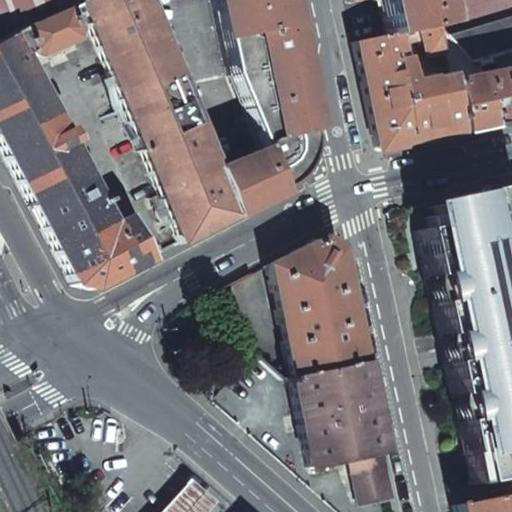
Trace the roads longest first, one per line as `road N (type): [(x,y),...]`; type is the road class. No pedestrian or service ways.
road 1 (residential): [(421,511),(351,190)]
road 2 (secondary): [(72,348),(285,511)]
road 3 (residential): [(351,190),(309,0)]
road 4 (tertiary): [(351,190),(185,278)]
road 5 (tertiary): [(511,155),(351,190)]
road 6 (secondary): [(72,348),(0,208)]
road 7 (tertiary): [(72,348),(135,333),(176,303),(185,278)]
road 8 (tertiary): [(185,278),(153,279),(107,305),(72,348)]
